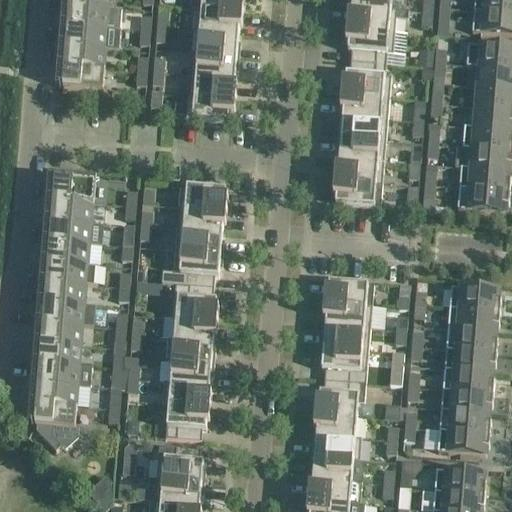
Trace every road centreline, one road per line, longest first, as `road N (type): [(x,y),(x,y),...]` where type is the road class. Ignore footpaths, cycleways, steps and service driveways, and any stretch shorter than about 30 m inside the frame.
road 1 (residential): [(255,511),(278,240)]
road 2 (residential): [(0,337),(23,293),(30,138)]
road 3 (residential): [(284,159),(298,0)]
road 4 (residential): [(30,138),(41,0)]
road 5 (residential): [(414,248),(278,240)]
